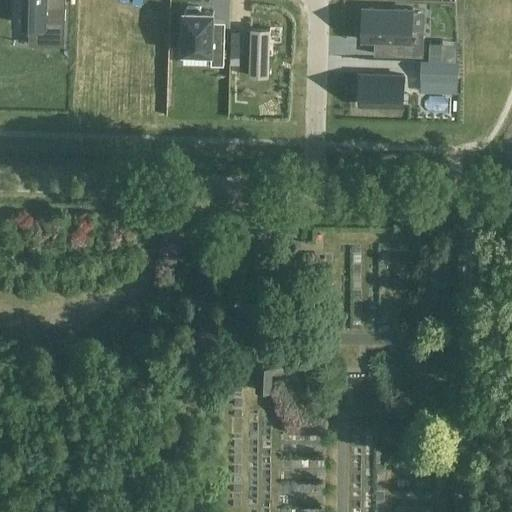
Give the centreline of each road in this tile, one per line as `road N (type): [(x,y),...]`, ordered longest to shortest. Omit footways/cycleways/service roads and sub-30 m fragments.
road 1 (unclassified): [(0,182),(312,190)]
road 2 (unclassified): [(312,190),(511,195)]
road 3 (residential): [(312,190),(314,0)]
road 4 (track): [(459,511),(465,349)]
road 5 (track): [(465,349),(471,194)]
